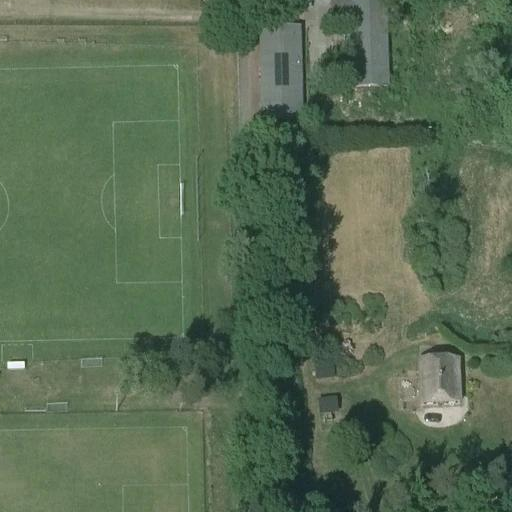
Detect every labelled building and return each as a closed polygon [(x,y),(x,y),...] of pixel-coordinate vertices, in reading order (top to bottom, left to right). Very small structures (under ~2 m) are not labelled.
[(202,0),(202,9),(236,9),(244,9),(243,0),(202,0)] [(352,6),(331,7),(331,20),(353,19),(355,89),(387,88),(384,4),(352,5),(352,6)] [(260,30),(262,122),(301,121),(299,29),(260,30)] [(315,378),(333,378),(333,356),(314,357),(315,378)] [(419,364),(421,407),(459,405),(457,362),(419,364)] [(318,399),(319,427),(342,426),(341,398),(318,399)]
